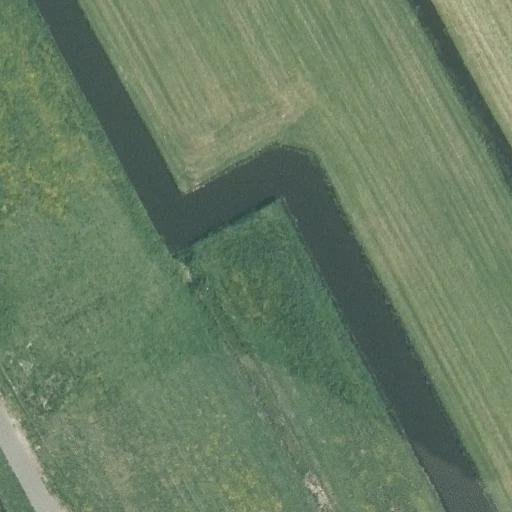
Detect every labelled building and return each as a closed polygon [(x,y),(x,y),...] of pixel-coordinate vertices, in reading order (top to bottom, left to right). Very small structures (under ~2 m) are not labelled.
[(2,33),(0,33),(0,57),(10,53),(2,33)] [(22,108),(0,119),(0,138),(2,137),(3,140),(18,133),(16,130),(23,125),(30,121),(22,108)] [(50,331),(12,352),(36,396),(64,381),(49,354),(60,348),(50,331)] [(98,408),(52,433),(67,461),(90,449),(95,458),(118,445),(98,408)] [(113,511),(122,507),(124,511),(150,511),(161,506),(152,489),(160,485),(146,458),(102,482),(103,484),(85,493),(95,511),(113,511)]
